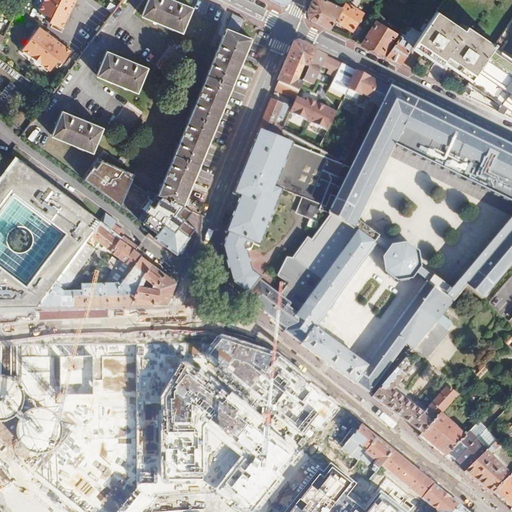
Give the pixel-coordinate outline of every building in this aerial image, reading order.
[(75,0),(43,0),(38,10),(50,16),(47,20),(61,27),(75,0)] [(192,8),(171,0),(146,0),(141,15),(182,33),(192,8)] [(309,0),(306,9),(310,21),(329,29),(334,21),(341,9),(328,1),(328,0),(309,0)] [(344,4),(341,9),(334,21),(351,31),(361,14),(344,4)] [(456,27),(435,12),(412,46),(434,61),(437,57),(470,80),(492,49),(493,47),(460,23),(456,27)] [(394,35),(375,22),(362,45),(381,55),(394,35)] [(411,29),(406,27),(385,57),(400,64),(411,47),(401,41),(403,37),(405,38),(411,29)] [(40,28),(22,50),(50,73),(58,62),(62,65),(72,52),(40,28)] [(226,28),(172,160),(158,194),(160,195),(169,199),(168,199),(168,201),(172,203),(177,205),(178,203),(182,204),(250,38),(226,28)] [(300,44),(292,47),(278,82),(298,92),(299,89),(301,83),(296,81),(303,66),(307,68),(314,51),(300,44)] [(511,62),(492,49),(470,80),(468,82),(511,112),(511,62)] [(147,68),(107,51),(96,75),(137,92),(147,68)] [(314,51),(307,68),(301,83),(299,89),(308,93),(316,76),(321,66),(325,68),(330,59),(314,51)] [(75,63),(70,60),(65,66),(71,70),(75,63)] [(356,72),(340,64),(329,87),(344,95),(347,89),(356,72)] [(325,68),(321,66),(316,76),(320,78),(325,68)] [(377,82),(356,72),(347,89),(358,95),(355,102),(354,104),(364,110),(368,102),(377,82)] [(298,92),(278,82),(273,93),(293,102),(298,92)] [(434,323),(464,287),(480,300),(511,261),(511,148),(377,82),(368,102),(373,104),(379,107),(351,165),(350,168),(337,196),(328,214),(330,215),(338,219),(356,231),(344,248),(315,288),(287,327),(285,329),(355,383),(355,382),(369,392),(373,396),(407,355),(411,351),(434,323)] [(358,95),(347,89),(344,95),(344,97),(355,102),(358,95)] [(281,105),(270,100),(259,129),(278,137),(281,130),(282,128),(274,125),(277,120),(281,122),(287,108),(286,105),(282,104),(281,105)] [(300,104),(293,102),(282,128),(281,130),(287,133),(300,104)] [(373,104),(368,102),(364,110),(339,159),(343,162),(373,104)] [(102,129),(62,111),(52,136),(93,153),(102,129)] [(237,197),(238,197),(224,233),(226,233),(223,239),(228,240),(233,242),(237,245),(240,248),(242,249),(246,250),(252,251),(254,245),(262,249),(265,240),(260,238),(263,232),(267,234),(282,198),(278,196),(281,189),(285,191),(305,199),(304,202),(318,208),(315,215),(322,218),(325,213),(328,214),(337,196),(334,195),(346,167),(278,137),(259,129),(238,180),(243,182),(237,197)] [(303,136),(297,133),(295,137),(309,145),(314,133),(307,129),(303,136)] [(0,190),(22,162),(12,155),(0,172),(0,190)] [(98,219),(22,162),(0,190),(0,305),(37,305),(98,219)] [(92,181),(128,206),(140,179),(136,173),(109,162),(105,170),(101,168),(92,181)] [(243,182),(238,180),(232,195),(237,197),(243,182)] [(304,202),(301,209),(315,215),(318,208),(304,202)] [(103,212),(98,219),(122,236),(124,233),(113,224),(115,221),(103,212)] [(172,217),(163,213),(155,233),(153,238),(176,254),(187,253),(198,226),(186,220),(186,222),(183,221),(182,224),(171,219),(172,217)] [(314,240),(309,237),(294,258),(288,257),(279,275),(297,288),(303,280),(315,288),(344,248),(356,231),(338,219),(330,215),(314,240)] [(150,263),(133,250),(136,246),(122,236),(98,219),(37,305),(128,304),(150,263)] [(223,239),(221,246),(231,283),(248,296),(260,280),(262,277),(251,270),(246,250),(242,249),(240,248),(237,245),(233,242),(228,240),(223,239)] [(176,282),(150,263),(128,304),(167,303),(176,282)] [(511,274),(485,305),(506,322),(511,315),(511,274)] [(248,296),(247,297),(269,313),(268,314),(281,324),(282,323),(287,327),(315,288),(303,280),(297,288),(287,300),(273,289),(260,280),(248,296)] [(435,323),(449,334),(455,327),(441,316),(435,323)] [(446,333),(434,323),(411,351),(423,361),(446,333)] [(98,406),(132,362),(118,351),(84,396),(98,406)] [(373,396),(372,396),(421,433),(439,414),(444,408),(446,406),(450,402),(462,389),(457,383),(451,389),(443,382),(436,390),(439,393),(425,408),(416,400),(412,401),(404,394),(404,391),(395,384),(406,370),(411,374),(416,368),(412,364),(415,361),(407,355),(373,396)] [(0,425),(2,426),(15,435),(15,437),(16,440),(17,443),(18,445),(20,447),(22,449),(24,450),(26,452),(28,453),(30,453),(33,454),(35,454),(38,455),(41,454),(43,454),(46,453),(48,452),(50,451),(52,449),(54,447),(56,446),(57,443),(58,441),(59,439),(60,436),(60,434),(61,431),(60,428),(60,426),(59,424),(58,422),(57,419),(56,417),(54,415),(52,414),(50,412),(47,411),(45,410),(43,409),(40,409),(37,408),(35,409),(34,409),(22,399),(21,395),(20,393),(19,391),(17,389),(15,386),(12,384),(10,383),(8,382),(6,381),(3,380),(0,379),(0,425)] [(511,385),(508,382),(503,387),(505,389),(501,392),(504,396),(510,390),(511,387),(511,385)] [(447,411),(444,408),(439,414),(442,417),(447,411)] [(439,414),(421,433),(419,435),(446,457),(465,437),(461,434),(442,417),(439,414)] [(479,422),(475,417),(462,431),(461,434),(465,437),(469,432),(478,423),(479,422)] [(478,423),(469,432),(477,439),(485,430),(478,423)] [(361,424),(345,444),(344,446),(360,459),(363,456),(377,438),(361,424)] [(485,430),(477,439),(487,450),(490,447),(497,440),(486,429),(485,430)] [(497,440),(490,447),(493,449),(495,451),(511,435),(506,431),(497,440)] [(469,432),(465,437),(446,457),(453,462),(477,439),(469,432)] [(387,446),(377,438),(363,456),(371,462),(377,454),(379,456),(387,446)] [(477,439),(453,462),(465,472),(487,450),(477,439)] [(70,509),(108,459),(88,444),(51,495),(70,509)] [(379,456),(380,457),(373,466),(377,469),(382,464),(393,451),(387,446),(379,456)] [(493,449),(490,447),(487,450),(465,472),(492,494),(493,493),(511,474),(492,454),(495,451),(493,449)] [(393,451),(382,464),(422,497),(433,484),(393,451)] [(357,485),(329,462),(285,511),(405,511),(380,490),(364,511),(346,497),(357,485)] [(511,506),(511,474),(493,493),(511,507),(511,506)] [(128,502),(131,498),(114,484),(111,488),(128,502)] [(422,497),(438,510),(438,511),(436,511),(452,511),(459,505),(433,484),(422,497)]
